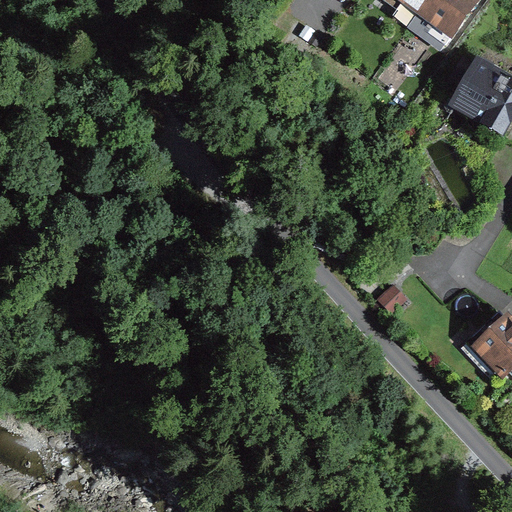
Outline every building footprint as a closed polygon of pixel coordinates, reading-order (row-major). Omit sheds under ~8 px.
[(398,0),(418,14),(429,0),(398,0)] [(450,38),(475,3),(470,0),(429,0),(418,14),(450,38)] [(511,59),(489,47),(464,92),(511,118),(511,59)] [(400,271),(385,284),(398,299),(413,286),(400,271)] [(511,313),(489,332),(511,360),(511,313)]
